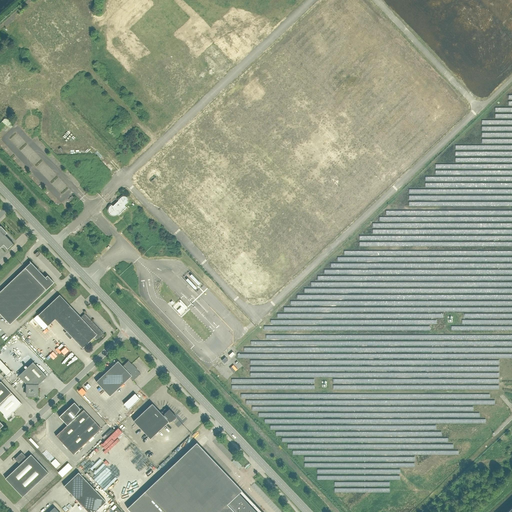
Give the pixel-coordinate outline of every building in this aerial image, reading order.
[(113,206),(112,205),(110,206),(109,207),(109,208),(108,209),(108,210),(109,211),(109,212),(109,213),(110,214),(111,215),(113,215),(114,215),(115,215),(116,215),(117,214),(118,214),(119,212),(118,211),(119,210),(124,205),(125,205),(126,204),(127,203),(128,202),(128,201),(128,200),(128,199),(127,198),(127,197),(126,197),(125,197),(125,196),(123,196),(122,197),(121,197),(118,200),(118,201),(114,205),(113,206)] [(6,232),(1,226),(0,226),(0,248),(4,245),(8,249),(13,244),(14,245),(15,245),(4,234),(6,232)] [(31,263),(0,291),(0,313),(10,324),(54,282),(48,276),(46,278),(30,261),(31,263)] [(55,319),(82,348),(94,337),(97,340),(104,333),(85,314),(81,317),(59,295),(38,316),(37,315),(34,319),(44,330),(55,319)] [(0,368),(7,376),(11,371),(0,359),(0,368)] [(118,361),(96,382),(110,396),(130,377),(133,381),(141,374),(128,361),(123,366),(118,361)] [(38,385),(47,377),(33,362),(18,376),(27,385),(27,396),(37,396),(38,385)] [(0,382),(0,410),(3,414),(3,416),(8,421),(10,421),(15,417),(15,414),(13,412),(22,404),(1,381),(0,382)] [(59,417),(67,425),(56,436),(73,455),(101,428),(84,410),(81,412),(79,410),(80,409),(74,402),(67,409),(59,417)] [(175,417),(176,418),(174,415),(175,414),(167,409),(166,409),(165,409),(164,409),(164,410),(163,411),(164,412),(164,413),(165,414),(163,415),(152,404),(133,421),(150,439),(169,422),(175,417)] [(256,511),(239,494),(242,491),(197,443),(127,508),(130,511),(256,511)] [(5,479),(23,497),(48,473),(31,454),(27,458),(22,452),(15,459),(20,465),(5,479)] [(68,463),(58,473),(62,477),(72,468),(68,463)] [(78,472),(64,486),(78,501),(92,487),(78,472)] [(88,511),(95,511),(106,502),(92,487),(78,501),(88,511)]
